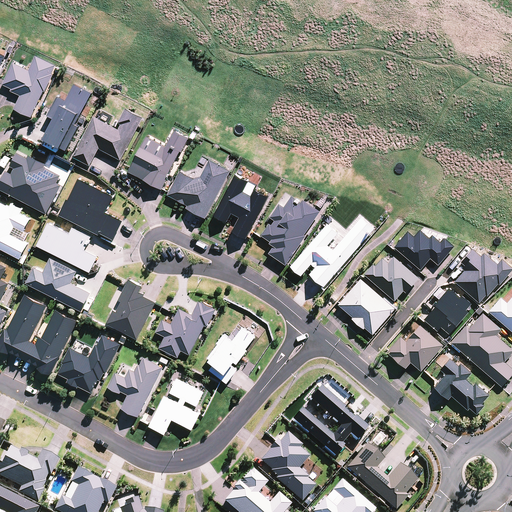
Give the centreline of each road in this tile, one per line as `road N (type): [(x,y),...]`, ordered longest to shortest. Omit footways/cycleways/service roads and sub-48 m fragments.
road 1 (residential): [(314,329),(208,450),(188,461),(139,455),(13,389)]
road 2 (residential): [(247,279),(168,266),(149,255),(151,234),(167,229),(229,260)]
road 3 (residential): [(458,455),(358,367)]
